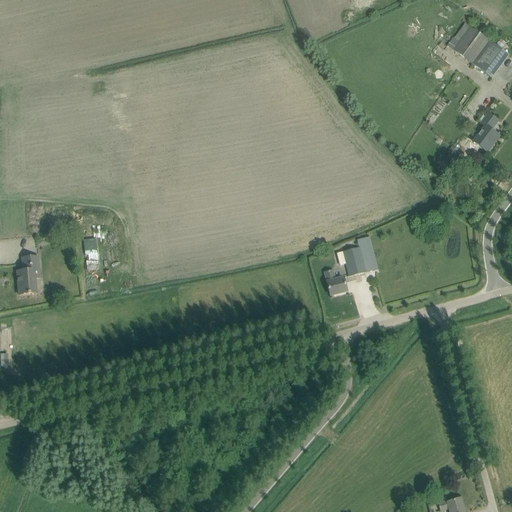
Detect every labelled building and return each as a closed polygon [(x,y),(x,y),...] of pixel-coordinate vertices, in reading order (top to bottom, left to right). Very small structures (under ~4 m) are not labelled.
[(492,80),(509,57),(470,28),(453,51),(472,64),(492,80)] [(506,43),(500,40),(497,45),(502,48),(506,43)] [(436,95),(447,81),(426,64),(414,78),(436,95)] [(41,157),(42,85),(19,85),(18,157),(41,157)] [(451,125),(460,110),(440,99),(431,114),(451,125)] [(474,153),(479,147),(487,153),(492,146),(490,144),(497,135),(491,131),(498,121),(488,114),(481,124),(485,127),(474,143),(471,140),(466,146),(474,153)] [(459,150),(452,146),(447,153),(454,157),(459,150)] [(0,155),(0,179),(5,180),(5,177),(11,177),(12,156),(0,155)] [(20,190),(20,222),(70,222),(70,190),(20,190)] [(366,273),(359,248),(343,253),(337,254),(340,266),(346,265),(347,268),(349,278),(366,273)] [(40,278),(38,257),(22,259),(23,272),(17,272),(19,296),(37,295),(36,278),(40,278)] [(347,292),(344,282),(343,279),(336,281),(333,271),(324,273),(327,283),(330,296),(347,292)] [(450,511),(463,511),(460,499),(448,503),(447,502),(438,505),(440,511),(449,509),(450,511)]
